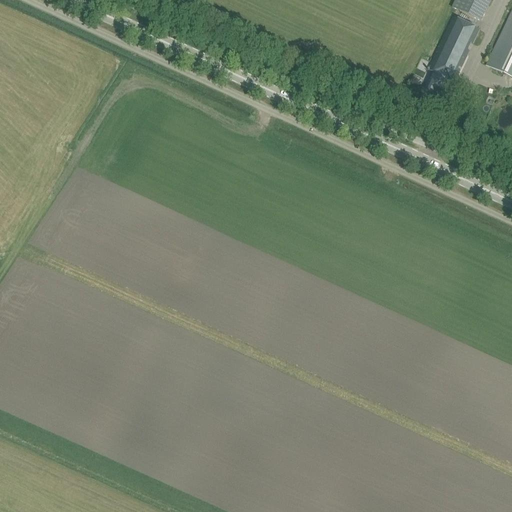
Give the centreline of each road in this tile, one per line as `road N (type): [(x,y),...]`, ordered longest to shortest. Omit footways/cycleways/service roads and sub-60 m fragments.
road 1 (unclassified): [(27,0),(511,222)]
road 2 (primary): [(511,201),(73,0)]
road 3 (unclassified): [(511,183),(110,0)]
